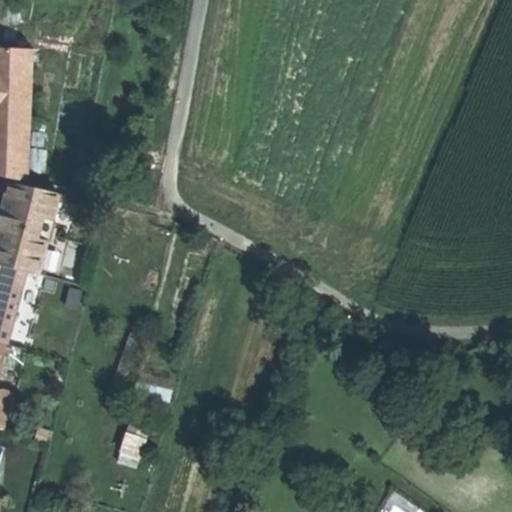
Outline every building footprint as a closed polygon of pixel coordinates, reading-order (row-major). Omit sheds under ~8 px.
[(0,177),(31,185),(51,49),(1,42),(0,51),(0,177)] [(60,195),(11,184),(0,228),(0,264),(39,275),(60,195)] [(0,344),(6,346),(13,320),(25,272),(0,264),(0,344)] [(34,326),(13,320),(6,346),(11,347),(28,351),(34,326)] [(12,395),(0,391),(0,430),(4,431),(12,395)] [(123,460),(141,465),(150,429),(133,424),(123,460)]
